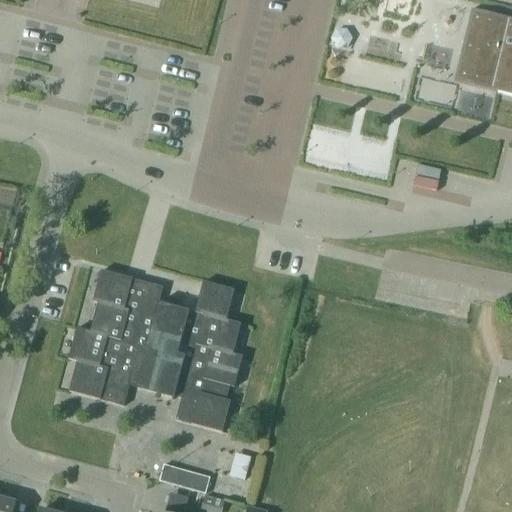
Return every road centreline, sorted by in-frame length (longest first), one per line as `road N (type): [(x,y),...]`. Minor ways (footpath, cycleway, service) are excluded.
road 1 (unclassified): [(511,284),(320,252),(293,239),(265,203)]
road 2 (residential): [(0,385),(67,137)]
road 3 (unclassified): [(265,203),(343,224),(511,202)]
road 4 (unclassified): [(199,189),(245,0)]
road 5 (unclassified): [(67,137),(199,189)]
road 6 (residential): [(120,511),(120,500),(103,487),(0,452)]
